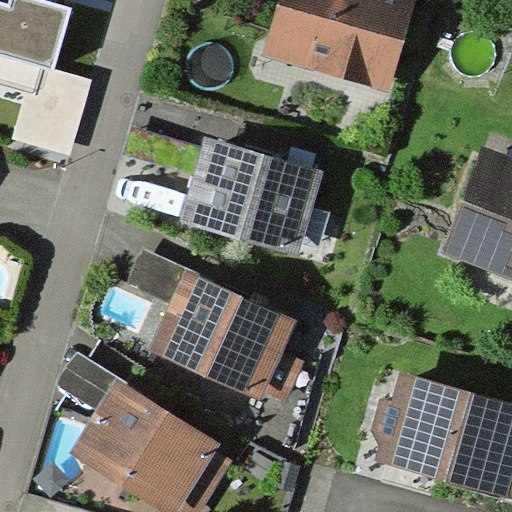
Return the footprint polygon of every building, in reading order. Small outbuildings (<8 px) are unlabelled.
[(387,101),(415,0),(283,0),(265,67),(387,101)] [(292,264),(316,180),(198,146),(174,230),(292,264)] [(511,164),(481,154),(447,254),(511,275),(511,164)] [(256,397),(289,324),(180,274),(146,348),(256,397)] [(511,406),(392,377),(368,471),(511,507),(511,406)] [(163,511),(204,511),(236,461),(108,384),(66,453),(163,511)]
